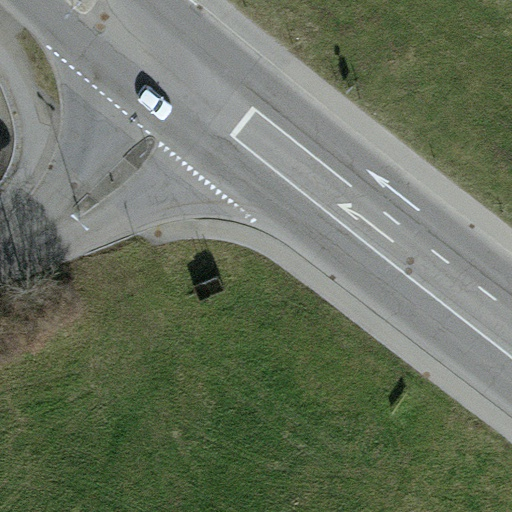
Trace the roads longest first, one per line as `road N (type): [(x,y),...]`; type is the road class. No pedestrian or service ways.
road 1 (secondary): [(197,81),(511,334)]
road 2 (unclassified): [(197,81),(48,227),(0,247)]
road 3 (secondary): [(38,0),(90,34),(197,81)]
